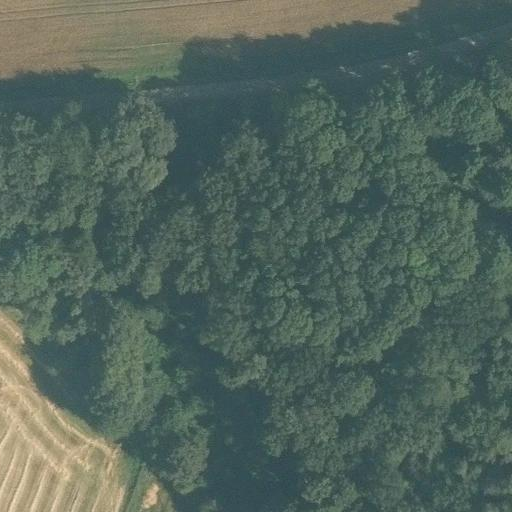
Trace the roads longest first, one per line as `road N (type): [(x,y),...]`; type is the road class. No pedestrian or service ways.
road 1 (track): [(0,109),(245,90),(511,30)]
road 2 (track): [(0,287),(214,511)]
